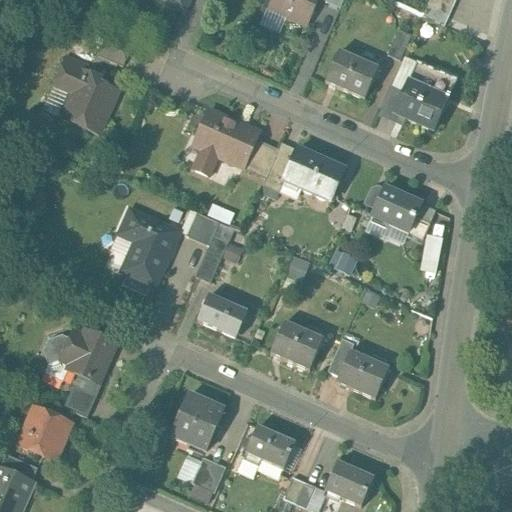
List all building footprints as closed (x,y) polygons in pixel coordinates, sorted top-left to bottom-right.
[(155,0),(182,11),(187,0),(155,0)] [(273,0),(268,12),(306,28),(318,0),(317,0),(273,0)] [(343,0),(317,0),(318,0),(340,10),(343,0)] [(453,7),(436,0),(430,0),(427,9),(448,18),(453,7)] [(448,18),(427,9),(422,20),(444,29),(448,18)] [(398,32),(387,57),(400,63),(411,38),(398,32)] [(132,47),(108,36),(99,58),(123,68),(132,47)] [(378,71),(339,54),(325,85),(364,103),(378,71)] [(102,80),(84,72),(86,68),(65,59),(52,87),(71,96),(60,121),(98,138),(118,93),(100,85),(102,80)] [(437,73),(417,64),(394,116),(433,133),(447,101),(448,101),(449,97),(453,89),(434,80),(437,73)] [(260,135),(209,112),(192,149),(201,153),(192,172),(208,179),(217,160),(243,172),(256,142),(260,135)] [(278,152),(256,142),(243,172),(266,182),(278,152)] [(266,182),(263,188),(279,195),(283,184),(297,153),(281,146),(278,152),(266,182)] [(344,173),(297,152),(297,153),(283,184),(329,205),(344,173)] [(421,207),(384,191),(371,220),(408,236),(421,207)] [(421,207),(408,236),(422,243),(435,214),(421,207)] [(179,234),(129,212),(118,237),(120,238),(121,235),(135,242),(121,274),(155,289),(179,234)] [(219,225),(196,215),(186,238),(208,248),(213,238),(219,225)] [(228,245),(213,238),(208,248),(196,278),(210,285),(228,245)] [(329,265),(350,276),(356,264),(336,253),(329,265)] [(302,281),(308,263),(293,258),(287,276),(302,281)] [(247,315),(208,297),(197,324),(236,341),(247,315)] [(323,342),(284,324),(270,356),(309,374),(323,342)] [(115,345),(85,332),(82,339),(73,335),(70,341),(62,337),(48,342),(43,353),(48,367),(62,362),(71,366),(68,373),(77,377),(72,388),(96,399),(102,386),(97,384),(103,372),(104,372),(105,371),(104,370),(108,361),(109,361),(110,360),(108,359),(115,345)] [(389,371),(349,354),(335,385),(375,403),(389,371)] [(96,399),(72,388),(63,410),(87,420),(96,399)] [(224,414),(188,398),(171,437),(206,453),(224,414)] [(66,425),(34,411),(23,435),(28,437),(22,450),(54,464),(61,449),(56,447),(59,441),(61,441),(64,440),(65,438),(66,436),(67,433),(66,431),(64,429),(66,425)] [(295,446),(257,429),(245,456),(247,457),(244,462),(242,461),(237,473),(253,480),(261,463),(283,473),(295,446)] [(37,471),(5,456),(0,468),(0,469),(31,483),(37,471)] [(225,470),(203,460),(192,486),(214,495),(225,470)] [(374,481),(337,465),(324,494),(361,510),(374,481)] [(0,469),(0,511),(20,511),(32,484),(31,483),(0,469)] [(292,480),(283,502),(294,507),(304,485),(292,480)] [(306,511),(316,490),(304,485),(294,507),(306,511)]
